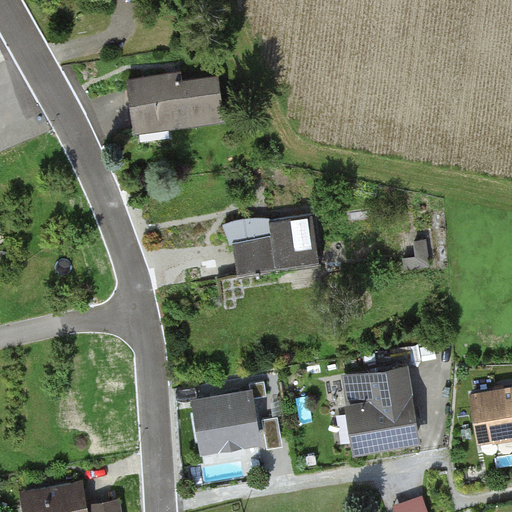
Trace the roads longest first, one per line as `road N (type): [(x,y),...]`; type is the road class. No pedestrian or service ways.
road 1 (residential): [(144,308),(105,191),(3,0)]
road 2 (residential): [(162,510),(443,460)]
road 3 (residential): [(162,510),(144,308)]
road 4 (residential): [(144,308),(0,340)]
